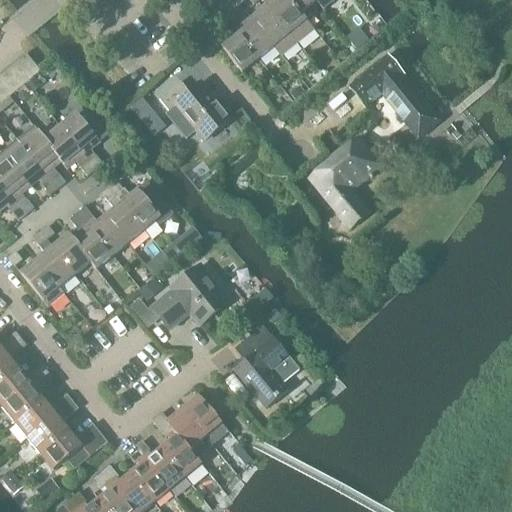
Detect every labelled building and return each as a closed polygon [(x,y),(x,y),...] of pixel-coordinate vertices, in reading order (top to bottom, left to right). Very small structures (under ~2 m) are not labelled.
[(94,18),(79,0),(77,0),(69,7),(84,25),(94,18)] [(94,0),(79,0),(94,18),(103,10),(94,0)] [(110,0),(94,0),(103,10),(112,2),(110,0)] [(274,0),(266,7),(297,45),(314,31),(300,15),(286,0),(274,0)] [(286,0),(300,15),(315,3),(313,0),(286,0)] [(313,0),(315,3),(323,12),(337,0),(313,0)] [(250,19),(274,48),(281,58),(297,45),(266,7),(250,19)] [(230,12),(223,18),(229,26),(237,20),(230,12)] [(229,26),(223,18),(215,24),(222,33),(229,26)] [(250,19),(234,32),(258,61),(274,48),(250,19)] [(258,61),(234,32),(218,46),(241,75),(258,61)] [(25,55),(16,62),(31,81),(40,73),(25,55)] [(348,89),(364,109),(381,96),(418,141),(440,123),(403,78),(404,77),(388,57),(348,89)] [(190,61),(177,73),(183,81),(197,69),(190,61)] [(16,62),(7,70),(22,89),(31,81),(16,62)] [(7,70),(0,75),(0,81),(12,96),(22,89),(7,70)] [(0,81),(0,100),(3,104),(12,96),(0,81)] [(202,88),(204,86),(203,85),(190,95),(180,83),(159,101),(169,113),(176,107),(203,140),(201,142),(201,143),(231,119),(230,118),(228,120),(202,88)] [(76,116),(60,129),(95,172),(103,166),(91,151),(100,144),(99,144),(108,137),(91,116),(82,123),(76,116)] [(34,128),(17,141),(57,191),(65,184),(53,170),(60,164),(61,164),(44,142),(45,141),(34,128)] [(60,129),(45,141),(44,142),(61,164),(60,164),(66,171),(75,164),(87,179),(95,172),(60,129)] [(308,181),(349,231),(369,215),(351,193),(381,167),(359,140),(308,181)] [(17,141),(1,154),(30,189),(38,183),(50,197),(57,191),(17,141)] [(1,154),(0,154),(0,185),(26,217),(34,210),(22,196),(30,189),(1,154)] [(109,189),(144,232),(158,221),(162,225),(173,216),(146,183),(128,197),(116,183),(109,189)] [(26,217),(0,185),(0,213),(6,208),(18,223),(26,217)] [(104,217),(128,246),(144,232),(109,189),(101,196),(112,210),(104,217)] [(76,215),(112,259),(128,246),(104,217),(96,223),(85,209),(76,215)] [(72,243),(90,265),(96,272),(112,259),(76,215),(69,221),(81,236),(74,242),(72,243)] [(48,227),(40,234),(47,242),(54,236),(48,227)] [(154,274),(203,240),(195,229),(147,263),(154,274)] [(44,254),(35,261),(59,290),(74,277),(50,249),(51,248),(47,242),(40,234),(32,240),(44,254)] [(50,249),(74,277),(90,265),(72,243),(74,242),(68,235),(51,248),(50,249)] [(7,260),(14,268),(22,262),(15,254),(7,260)] [(59,290),(35,261),(19,274),(48,309),(64,296),(59,290)] [(151,310),(169,332),(190,315),(199,327),(199,328),(225,307),(212,292),(217,288),(200,267),(170,291),(172,293),(151,310)] [(155,278),(137,294),(150,308),(168,291),(155,278)] [(297,372),(288,360),(262,328),(234,351),(245,364),(235,373),(265,410),(276,402),(286,393),(280,386),(297,372)] [(0,357),(21,341),(15,334),(3,343),(4,344),(0,347),(0,357)] [(0,357),(0,383),(17,370),(9,360),(14,356),(15,357),(26,347),(21,341),(0,357)] [(0,383),(0,407),(1,409),(47,372),(41,365),(29,375),(30,376),(25,379),(17,370),(0,383)] [(1,409),(14,425),(43,401),(35,392),(40,388),(40,389),(52,379),(47,372),(1,409)] [(14,425),(27,441),(72,404),(67,397),(55,407),(51,411),(43,401),(14,425)] [(198,397),(181,410),(205,439),(215,431),(225,443),(232,438),(198,397)] [(27,441),(40,457),(69,433),(61,423),(66,420),(78,411),(72,404),(27,441)] [(151,422),(158,430),(166,424),(189,452),(189,451),(205,439),(181,410),(167,422),(161,414),(151,422)] [(171,443),(161,450),(185,479),(201,466),(189,451),(189,452),(166,424),(158,430),(166,439),(167,438),(171,443)] [(69,433),(40,457),(53,473),(67,462),(74,471),(106,445),(92,429),(81,438),(81,439),(77,443),(69,433)] [(141,443),(134,449),(169,492),(185,479),(161,450),(152,458),(148,454),(149,452),(141,443)] [(139,469),(130,476),(153,505),(169,492),(134,449),(126,455),(134,465),(135,464),(139,469)] [(110,468),(102,475),(132,511),(144,511),(153,505),(130,476),(120,484),(116,479),(118,478),(110,468)] [(1,480),(5,485),(14,477),(10,473),(1,480)] [(105,497),(98,502),(106,511),(132,511),(102,475),(94,481),(99,486),(97,488),(105,497)] [(14,477),(5,485),(14,496),(23,488),(14,477)] [(43,501),(61,494),(55,480),(37,487),(43,501)] [(78,494),(70,501),(79,511),(106,511),(98,502),(88,510),(85,505),(86,504),(78,494)] [(79,511),(70,501),(63,507),(66,511),(79,511)]
